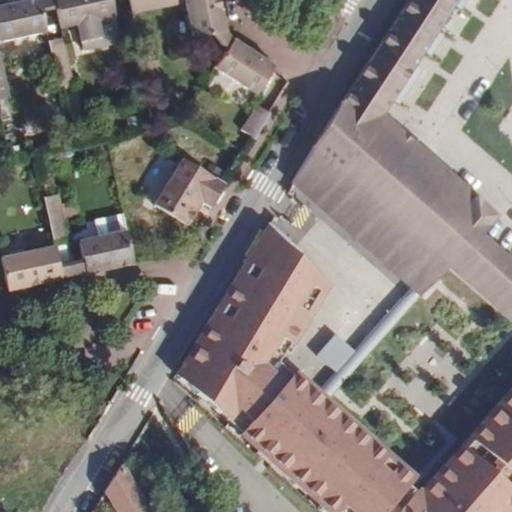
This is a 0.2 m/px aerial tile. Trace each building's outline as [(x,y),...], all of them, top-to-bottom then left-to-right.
[(41,14),(39,2),(38,0),(36,0),(0,8),(0,43),(46,33),(41,14)] [(53,0),(47,0),(39,2),(41,14),(56,11),(53,0)] [(53,0),(56,11),(60,30),(76,26),(82,51),(119,43),(110,0),(53,0)] [(214,32),(224,30),(226,30),(219,0),(129,0),(133,14),(186,2),(193,37),(214,32)] [(509,325),(511,321),(511,264),(479,237),(495,213),(382,114),(456,0),(408,0),(311,148),(291,183),(402,280),(416,266),(431,252),(509,325)] [(232,40),(224,30),(214,32),(226,49),(232,40)] [(232,40),(226,49),(215,66),(256,93),(274,65),(233,38),(232,40)] [(72,85),(62,39),(48,43),(57,88),(72,85)] [(0,60),(0,100),(8,99),(0,60)] [(269,112),(257,105),(241,132),(253,139),(269,112)] [(182,161),(154,207),(187,227),(201,203),(210,209),(224,186),(182,161)] [(225,304),(180,381),(320,511),(407,511),(425,492),(350,423),(283,365),(329,289),(267,230),(225,304)] [(126,232),(78,243),(85,276),(133,266),(126,232)] [(54,248),(0,259),(0,260),(7,293),(61,281),(54,248)] [(338,374),(355,352),(330,333),(313,356),(338,374)] [(511,511),(511,393),(425,492),(407,511),(511,511)] [(411,420),(418,427),(437,406),(429,399),(411,420)] [(18,447),(25,451),(61,474),(74,452),(39,433),(36,438),(25,433),(18,447)] [(42,511),(64,475),(61,474),(25,451),(8,486),(9,487),(2,497),(14,506),(8,511),(42,511)] [(144,511),(114,463),(97,490),(110,511),(144,511)]
